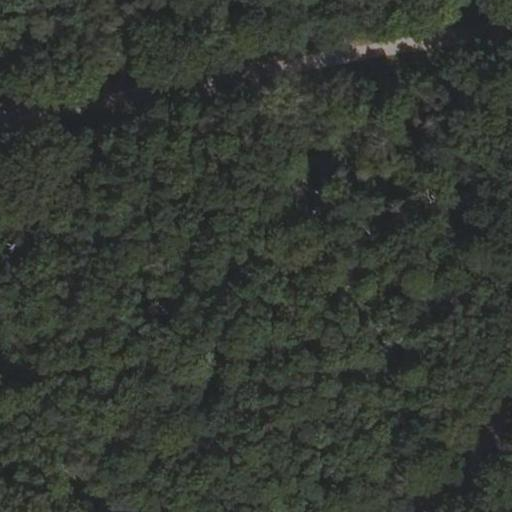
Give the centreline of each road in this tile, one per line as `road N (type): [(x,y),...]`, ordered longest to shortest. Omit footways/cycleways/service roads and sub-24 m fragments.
road 1 (track): [(0,123),(511,34)]
road 2 (track): [(429,511),(511,410)]
